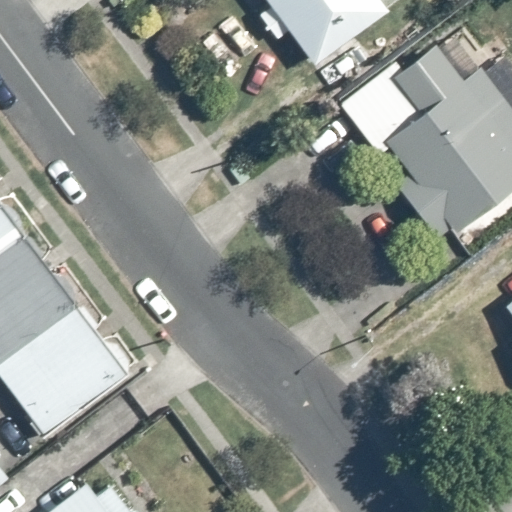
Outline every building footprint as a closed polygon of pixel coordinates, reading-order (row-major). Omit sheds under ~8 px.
[(377,0),(261,0),(308,64),(384,9),(377,0)] [(415,113),(379,141),(404,173),(391,183),(432,236),(444,227),(449,234),(511,185),(511,112),(476,66),(458,80),(430,43),(387,77),(415,113)] [(83,359),(0,248),(0,411),(5,418),(83,359)] [(511,321),(511,342),(510,345),(511,347),(511,294),(499,304),(511,321)] [(111,511),(84,476),(36,511),(111,511)]
